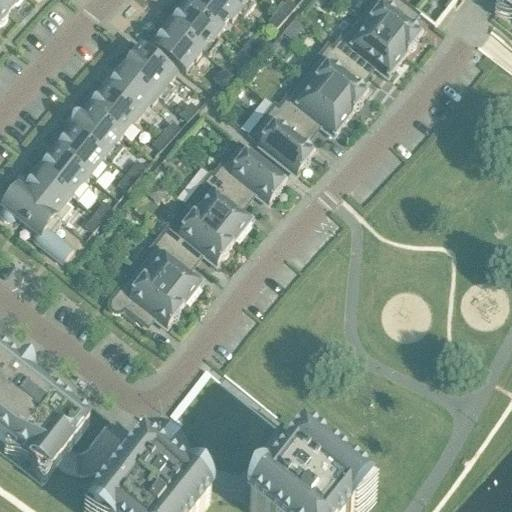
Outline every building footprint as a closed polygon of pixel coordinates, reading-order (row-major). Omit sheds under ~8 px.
[(24,0),(0,0),(0,12),(7,18),(14,10),(15,10),(16,10),(16,9),(17,8),(24,0)] [(236,18),(213,0),(194,0),(193,0),(193,1),(185,11),(219,38),(236,19),(236,18)] [(213,0),(236,18),(236,19),(242,24),(254,10),(248,4),(251,0),(213,0)] [(393,0),(372,0),(356,21),(405,60),(409,55),(411,55),(412,54),(413,54),(414,52),(415,51),(416,49),(416,48),(416,47),(421,40),(405,27),(414,16),(393,0)] [(445,0),(453,5),(449,10),(455,14),(463,3),(459,0),(445,0)] [(511,0),(508,0),(490,23),(511,40),(511,0)] [(287,5),(277,17),(285,24),(295,12),(287,5)] [(175,21),(167,31),(202,58),(202,59),(206,63),(219,48),(214,44),(219,38),(185,11),(178,19),(177,19),(176,19),(176,20),(175,21)] [(285,24),(277,17),(267,28),(275,35),(285,24)] [(356,21),(331,53),(330,54),(358,76),(363,80),(371,70),(387,83),(405,60),(356,21)] [(202,58),(167,31),(150,52),(185,79),(202,59),(202,58)] [(251,45),(241,56),(249,63),(260,53),(251,45)] [(330,54),(331,53),(326,49),(301,82),(350,120),(355,114),(356,114),(358,113),(359,113),(360,111),(361,110),(361,109),(362,107),(362,106),(367,99),(350,86),(358,76),(330,54)] [(157,103),(156,104),(162,109),(175,93),(170,89),(174,83),(140,55),(133,63),(132,63),(131,64),(130,64),(128,65),(127,66),(126,67),(125,68),(125,69),(124,70),(124,71),(124,73),(125,74),(123,76),(157,103)] [(249,63),(241,56),(231,67),(239,74),(249,63)] [(221,93),(232,82),(223,74),(213,85),(221,93)] [(113,86),(105,96),(140,123),(156,104),(157,103),(123,76),(117,84),(115,84),(115,85),(114,85),(113,86)] [(301,82),(277,112),(276,113),(305,135),(305,136),(308,139),(316,129),(333,142),(350,120),(301,82)] [(140,123),(105,96),(99,104),(98,104),(97,104),(96,105),(95,105),(87,115),(123,144),(140,123)] [(186,129),(199,116),(190,108),(178,121),(186,129)] [(276,113),(277,112),(272,108),(246,142),(296,181),(314,159),(297,146),(305,136),(305,135),(276,113)] [(123,144),(87,115),(81,123),(79,123),(77,124),(76,124),(74,125),(74,126),(73,128),(72,128),(72,130),(72,131),(72,132),(72,133),(72,134),(71,136),(106,164),(106,165),(111,169),(123,154),(118,150),(123,144)] [(161,139),(170,147),(180,136),(171,128),(161,139)] [(106,164),(71,136),(55,157),(89,184),(89,185),(94,189),(106,174),(101,170),(106,165),(106,164)] [(170,147),(161,139),(151,151),(160,159),(170,147)] [(236,149),(212,179),(211,180),(241,204),(241,205),(244,207),(251,197),(268,210),(273,203),(275,203),(276,202),(278,201),(279,200),(279,199),(280,198),(280,196),(280,194),(285,188),(236,149)] [(45,166),(37,176),(72,204),(72,205),(77,210),(90,194),(84,190),(89,185),(89,184),(55,157),(48,165),(45,166)] [(136,168),(126,179),(135,187),(145,175),(136,168)] [(37,176),(21,196),(20,197),(61,229),(73,215),(67,210),(72,205),(72,204),(37,176)] [(211,180),(212,179),(210,178),(184,211),(233,249),(250,228),(233,215),(241,205),(241,204),(211,180)] [(135,187),(126,179),(116,191),(125,198),(135,187)] [(20,197),(21,196),(18,193),(1,214),(1,215),(0,216),(0,217),(0,220),(0,221),(1,222),(1,223),(2,225),(3,226),(4,227),(7,227),(9,228),(10,227),(12,227),(14,226),(34,240),(33,242),(33,243),(33,245),(33,247),(35,248),(62,270),(72,256),(52,240),(61,229),(20,197)] [(93,220),(102,227),(112,215),(102,208),(93,220)] [(184,211),(159,242),(191,268),(199,258),(216,271),(221,264),(222,264),(224,263),(225,262),(226,261),(227,260),(228,259),(228,258),(228,257),(228,255),(233,249),(184,211)] [(102,227),(93,220),(83,232),(92,239),(102,227)] [(191,268),(159,242),(134,274),(183,312),(200,291),(183,278),(191,268)] [(109,306),(108,308),(107,310),(107,311),(107,312),(108,313),(108,315),(108,316),(109,317),(111,318),(112,319),(114,320),(115,320),(117,320),(119,319),(120,319),(122,317),(123,317),(141,331),(150,321),(166,334),(171,327),(173,327),(175,326),(175,325),(177,324),(177,323),(178,321),(178,320),(178,318),(183,312),(134,274),(109,306)] [(0,458),(41,490),(54,473),(88,429),(71,416),(73,414),(0,357),(0,458)] [(108,493),(92,511),(360,511),(368,502),(332,474),(329,474),(303,454),(205,376),(149,446),(141,456),(140,457),(113,493),(108,493)]
